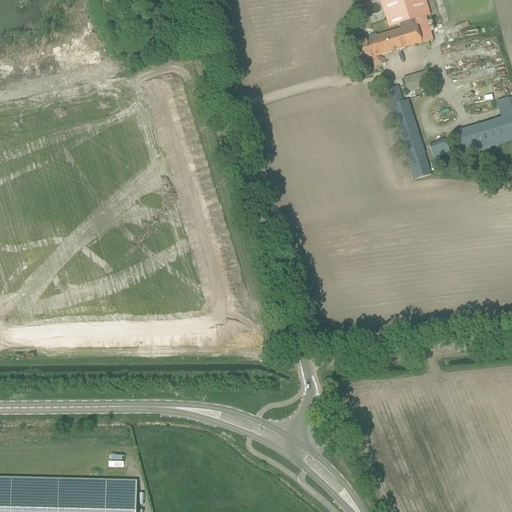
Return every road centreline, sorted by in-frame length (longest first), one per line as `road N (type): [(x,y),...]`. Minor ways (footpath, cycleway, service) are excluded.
road 1 (unclassified): [(290,438),(311,387),(191,0)]
road 2 (track): [(304,362),(511,339)]
road 3 (secondary): [(0,409),(189,410)]
